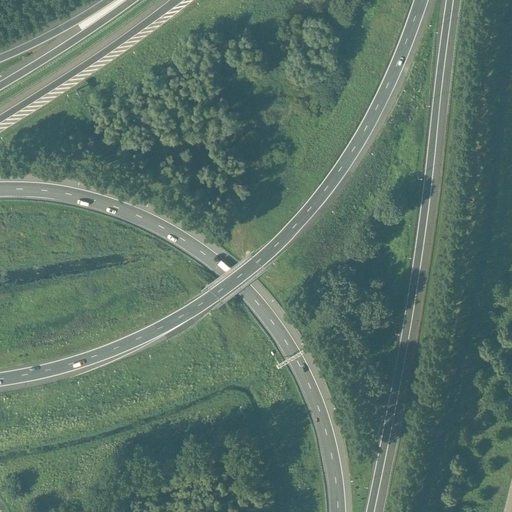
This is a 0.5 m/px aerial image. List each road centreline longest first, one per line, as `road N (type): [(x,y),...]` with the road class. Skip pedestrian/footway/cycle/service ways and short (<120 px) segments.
road 1 (motorway): [(0,379),(68,365),(159,329),(257,261),(363,135),(420,0)]
road 2 (motorway): [(369,511),(408,314),(449,0)]
road 3 (motorway): [(336,511),(304,376),(251,298),(216,266),(130,215),(82,200),(0,193)]
road 4 (motorway): [(175,0),(0,118)]
road 5 (motorway): [(133,0),(0,86)]
road 6 (motorway): [(109,0),(0,58)]
